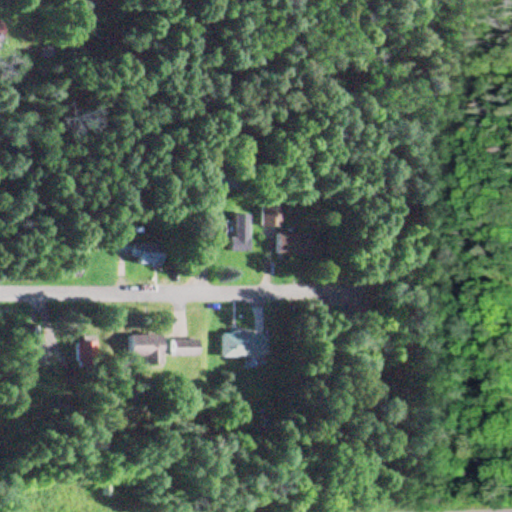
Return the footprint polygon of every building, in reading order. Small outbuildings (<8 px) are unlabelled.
[(255,229),(274,229),(274,208),(255,208),(255,229)] [(241,217),(224,217),(224,253),(241,253),(241,217)] [(301,235),(268,235),(268,257),(301,257),(301,235)] [(109,238),(110,255),(129,254),(130,266),(153,265),(152,245),(122,246),(121,237),(109,238)] [(214,335),(214,360),(259,360),(259,335),(214,335)] [(153,337),(120,337),(120,364),(153,364),(153,337)] [(70,342),(70,368),(89,368),(89,342),(70,342)] [(164,358),(191,358),(191,342),(164,342),(164,358)]
